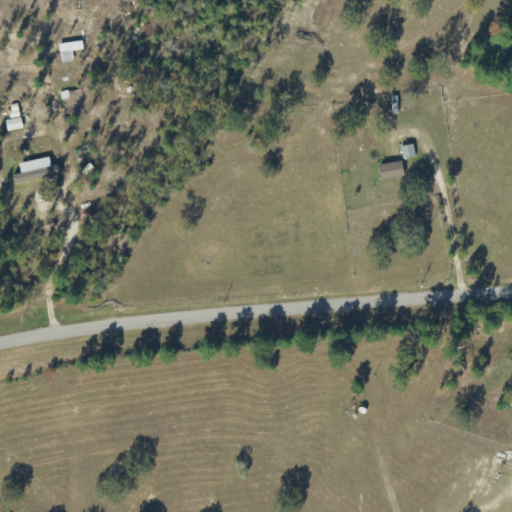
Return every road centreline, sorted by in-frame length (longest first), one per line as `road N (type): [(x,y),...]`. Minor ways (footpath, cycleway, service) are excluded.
road 1 (residential): [(0,373),(148,339),(511,289)]
road 2 (residential): [(44,363),(78,480)]
